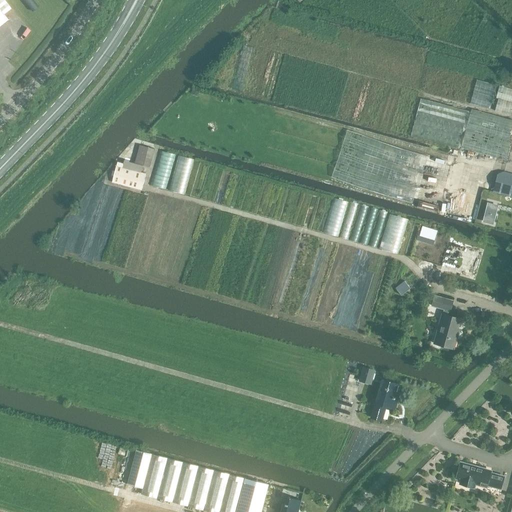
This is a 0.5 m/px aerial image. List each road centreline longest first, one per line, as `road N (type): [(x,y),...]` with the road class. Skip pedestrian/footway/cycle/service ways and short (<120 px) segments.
road 1 (track): [(442,289),(406,259),(149,189)]
road 2 (primary): [(0,167),(106,49),(136,0)]
road 3 (unclassified): [(365,511),(511,352)]
road 4 (unclassified): [(93,0),(56,59),(0,120)]
